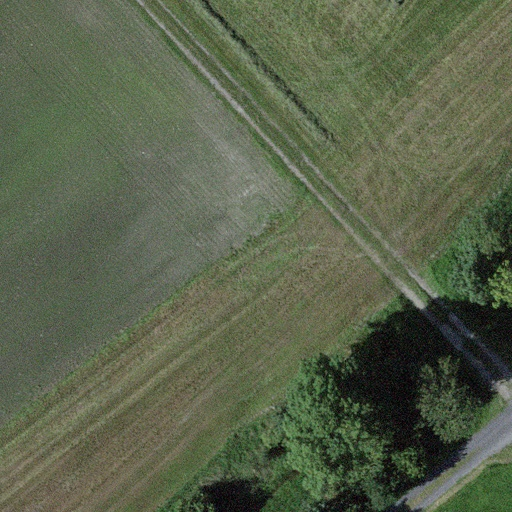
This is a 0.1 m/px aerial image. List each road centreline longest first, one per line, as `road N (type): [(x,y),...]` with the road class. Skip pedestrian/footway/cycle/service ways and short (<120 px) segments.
road 1 (track): [(511,392),(141,0)]
road 2 (track): [(511,428),(409,511)]
